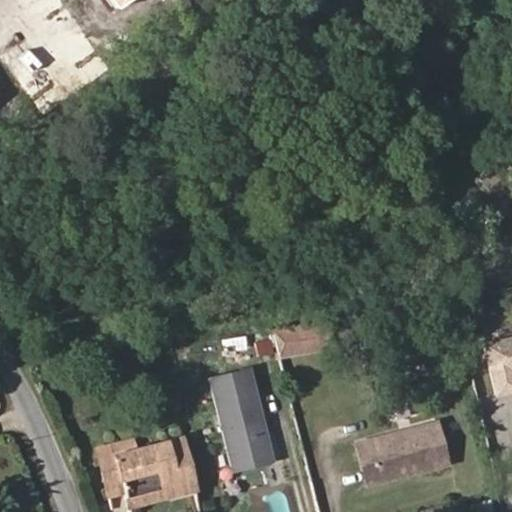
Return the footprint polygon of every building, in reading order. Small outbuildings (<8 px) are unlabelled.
[(98,0),(107,12),(124,0),(98,0)] [(336,346),(329,316),(273,328),(280,358),(336,346)] [(365,349),(358,325),(341,330),(348,354),(365,349)] [(504,338),(482,343),(495,394),(511,389),(511,371),(504,338)] [(273,353),(270,339),(256,342),(259,356),(273,353)] [(275,460),(251,365),(207,377),(232,471),(275,460)] [(446,463),(435,421),(368,439),(378,476),(412,467),(414,472),(446,463)] [(158,479),(189,471),(180,436),(128,449),(125,440),(94,448),(106,495),(124,491),(125,496),(160,487),(158,479)] [(378,476),(368,439),(355,443),(366,484),(379,481),(378,476)] [(379,481),(414,472),(412,467),(378,476),(379,481)] [(128,506),(194,489),(189,471),(158,479),(160,487),(125,496),(128,506)] [(492,511),(489,499),(473,503),(474,511),(492,511)]
